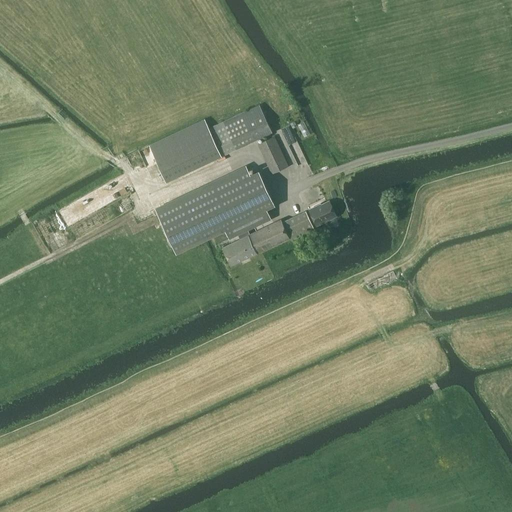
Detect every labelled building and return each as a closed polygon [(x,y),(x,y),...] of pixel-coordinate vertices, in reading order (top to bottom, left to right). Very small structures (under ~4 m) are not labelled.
[(200,166),(273,132),(260,104),(209,128),(205,119),(149,145),(167,182),(200,166)] [(272,174),(288,166),(275,136),(258,144),(272,174)] [(252,176),(247,166),(156,208),(176,251),(225,228),(229,237),(237,233),(240,239),(223,247),(232,265),(289,238),(291,241),(315,230),(306,211),(282,222),(281,219),(250,233),(248,228),(271,217),(266,207),(275,203),(260,172),(252,176)] [(309,209),(317,225),(330,219),(332,225),(339,221),(329,200),(321,204),(321,203),(309,209)] [(390,268),(365,281),(372,294),(396,280),(390,268)]
